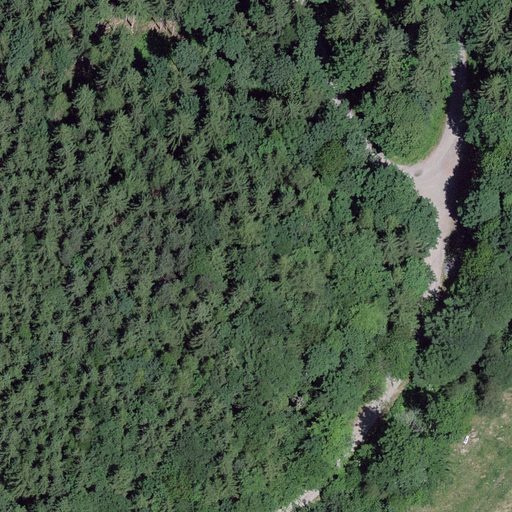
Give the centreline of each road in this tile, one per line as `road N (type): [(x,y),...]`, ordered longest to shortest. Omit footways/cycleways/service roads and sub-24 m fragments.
road 1 (track): [(455,0),(460,106),(446,208),(366,176),(313,66),(297,0)]
road 2 (track): [(286,511),(377,409),(423,329),(446,208)]
